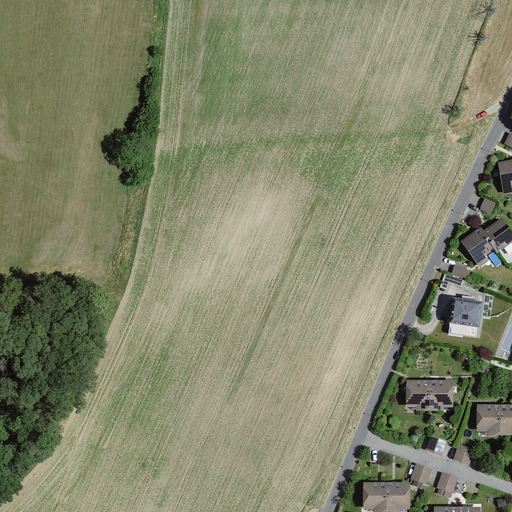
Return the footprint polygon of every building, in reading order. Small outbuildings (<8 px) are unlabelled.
[(511,160),(498,163),(503,194),(511,192),(511,160)] [(497,205),(486,201),(483,211),(494,215),(497,205)] [(511,233),(502,220),(486,232),(499,250),(501,252),(507,248),(510,254),(511,252),(511,233)] [(482,228),(462,243),(481,268),(491,261),(488,258),(499,250),(486,232),(482,228)] [(472,271),(456,266),(454,273),(469,278),(472,271)] [(486,304),(456,299),(450,333),(480,338),(486,304)] [(444,411),(444,408),(453,408),(453,380),(407,381),(407,407),(416,407),(416,411),(444,411)] [(511,406),(479,406),(478,432),(489,432),(489,438),(511,437),(511,406)] [(432,435),(427,450),(443,456),(448,441),(432,435)] [(476,451),(460,445),(455,459),(471,465),(476,451)] [(433,470),(417,464),(411,480),(428,485),(433,470)] [(459,479),(443,473),(438,488),(453,494),(459,479)] [(364,510),(373,510),(372,511),(400,511),(401,510),(411,510),(411,483),(364,483),(364,510)]
